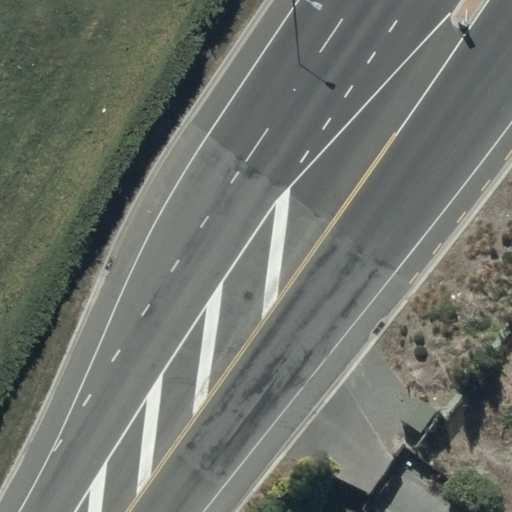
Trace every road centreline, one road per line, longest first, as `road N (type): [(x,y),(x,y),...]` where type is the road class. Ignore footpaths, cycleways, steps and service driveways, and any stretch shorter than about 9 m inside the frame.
road 1 (secondary): [(511,50),(140,511)]
road 2 (secondary): [(70,511),(252,148),(353,0)]
